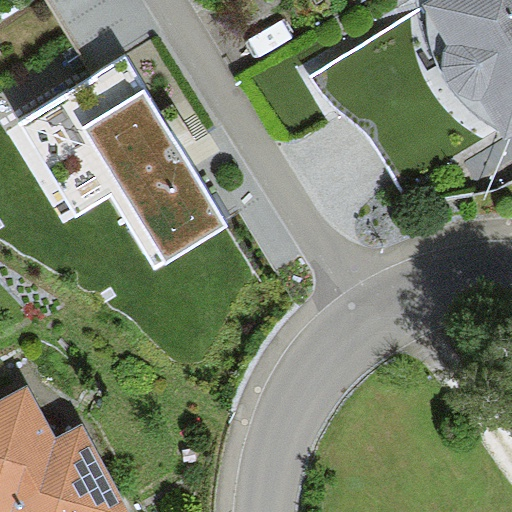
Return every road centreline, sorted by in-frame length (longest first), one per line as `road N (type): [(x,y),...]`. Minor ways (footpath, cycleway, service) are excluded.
road 1 (residential): [(170,0),(366,325)]
road 2 (tertiary): [(260,511),(268,452),(311,375),(366,325)]
road 3 (tertiary): [(366,325),(440,284),(511,278)]
